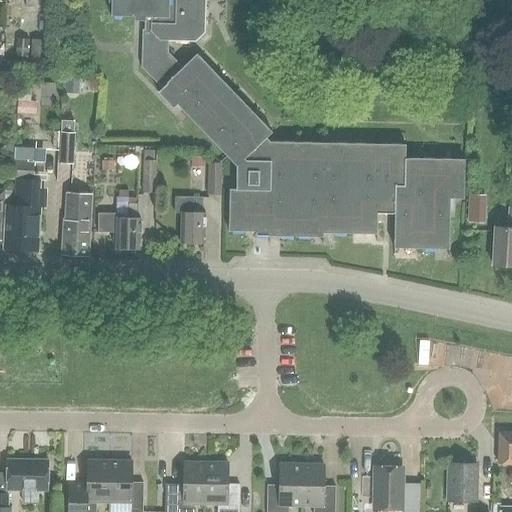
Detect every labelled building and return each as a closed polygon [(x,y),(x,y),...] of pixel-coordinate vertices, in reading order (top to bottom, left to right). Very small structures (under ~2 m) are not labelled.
[(26,0),(26,8),(36,8),(36,0),(26,0)] [(111,0),(111,16),(135,17),(134,21),(145,22),(145,30),(142,30),(141,68),(161,89),(157,92),(173,109),(177,105),(236,167),(236,190),(230,190),(228,232),(268,233),(268,237),(323,238),(323,234),(377,235),(377,215),(395,215),(394,249),(449,251),(450,200),(464,201),(465,161),(405,160),(406,146),(270,143),(266,139),(272,134),(196,55),(182,69),(168,54),(168,42),(195,43),(204,34),(205,0),(111,0)] [(27,39),(15,38),(13,62),(25,63),(27,39)] [(30,73),(44,74),(46,41),(32,40),(30,73)] [(64,77),(63,88),(66,88),(66,94),(79,94),(80,77),(64,77)] [(62,121),(61,132),(74,133),(74,122),(62,121)] [(74,133),(61,132),(60,132),(58,162),(74,163),(75,133),(74,133)] [(13,161),(14,145),(5,144),(1,148),(1,161),(13,161)] [(15,207),(11,207),(7,207),(4,250),(38,252),(41,208),(45,208),(46,191),(40,190),(40,181),(33,181),(35,151),(15,150),(14,162),(18,162),(17,180),(15,207)] [(144,151),(144,160),(154,161),(154,152),(144,151)] [(204,157),(191,157),(191,167),(204,167),(204,157)] [(155,194),(157,161),(144,160),(143,193),(155,194)] [(18,162),(14,162),(1,161),(0,175),(0,179),(17,180),(18,162)] [(102,161),(102,171),(115,171),(115,162),(102,161)] [(221,196),(222,164),(209,163),(208,195),(221,196)] [(11,207),(12,192),(0,191),(0,240),(1,241),(3,207),(7,207),(11,207)] [(66,221),(64,256),(87,257),(91,196),(70,195),(68,221),(66,221)] [(140,218),(137,218),(137,204),(128,203),(129,197),(116,197),(116,215),(98,214),(97,233),(115,234),(115,251),(139,251),(140,218)] [(175,198),(175,214),(181,214),(180,244),(204,245),(205,213),(203,213),(203,198),(193,198),(175,198)] [(511,208),(509,208),(508,228),(495,228),(493,266),(511,266),(511,208)] [(486,213),(469,212),(468,222),(485,223),(486,213)] [(511,432),(498,432),(497,464),(511,464),(511,432)] [(49,461),(7,460),(7,490),(48,491),(49,461)] [(109,502),(110,462),(88,461),(87,488),(69,488),(69,511),(96,511),(97,502),(109,502)] [(110,462),(109,502),(131,503),(130,511),(143,511),(144,483),(132,483),(132,462),(110,462)] [(205,504),(206,463),(184,463),(183,489),(166,488),(165,511),(193,511),(194,504),(205,504)] [(206,463),(205,504),(218,504),(217,511),(239,511),(240,485),(228,485),(228,464),(206,463)] [(477,502),(477,464),(448,463),(447,501),(477,502)] [(301,506),(302,465),(280,465),(280,486),(268,486),(267,511),(288,511),(289,506),(301,506)] [(302,465),(301,506),(314,506),(313,511),(335,511),(336,487),(324,487),(324,466),(302,465)] [(397,511),(401,511),(402,467),(375,467),(375,511),(397,511)] [(0,506),(8,507),(8,493),(0,493),(0,506)]
